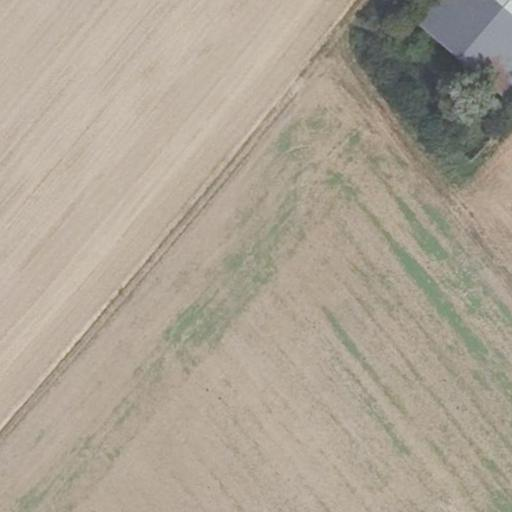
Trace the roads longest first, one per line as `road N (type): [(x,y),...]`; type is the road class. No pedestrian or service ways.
road 1 (track): [(0,425),(370,0)]
road 2 (track): [(339,36),(511,264)]
